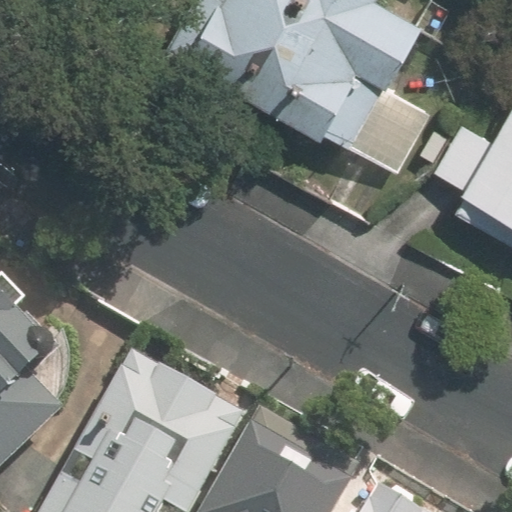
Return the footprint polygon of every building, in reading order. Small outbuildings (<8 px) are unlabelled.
[(185,0),(158,49),(309,134),(315,122),(394,168),(425,113),(375,85),(411,21),(373,0),(185,0)] [(448,214),(511,249),(511,86),(481,140),(460,128),(434,173),(455,184),(450,193),(458,196),(448,214)] [(0,452),(47,408),(15,373),(40,350),(0,308),(0,452)] [(183,511),(242,407),(131,345),(36,511),(183,511)] [(331,511),(352,477),(252,419),(198,511),(331,511)] [(404,511),(363,489),(350,511),(404,511)]
